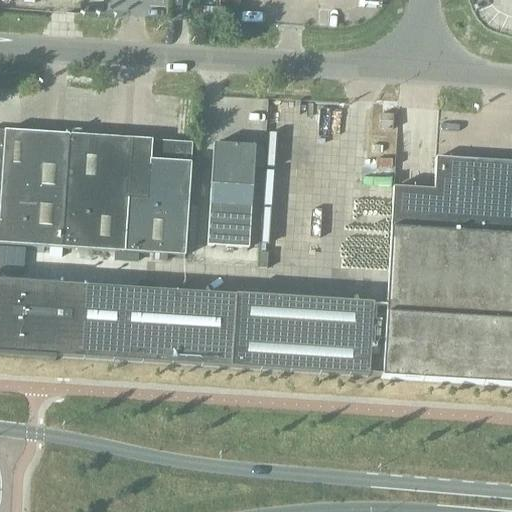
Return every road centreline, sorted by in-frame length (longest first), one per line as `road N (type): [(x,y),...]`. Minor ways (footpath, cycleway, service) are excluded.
road 1 (primary): [(511,494),(205,468),(0,429)]
road 2 (unclassified): [(426,70),(0,46)]
